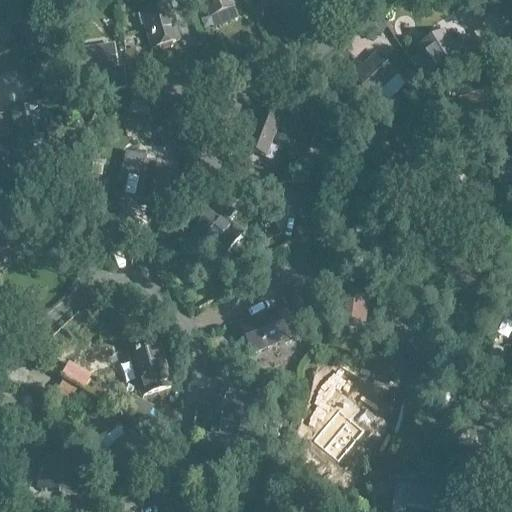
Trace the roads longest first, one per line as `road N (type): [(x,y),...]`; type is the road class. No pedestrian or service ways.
road 1 (residential): [(143,281),(204,143),(372,0)]
road 2 (track): [(196,163),(355,205),(497,205)]
road 3 (residential): [(116,511),(157,488),(198,377),(198,349),(143,281)]
road 4 (residential): [(430,208),(395,301),(397,329),(413,340)]
road 5 (residential): [(0,202),(22,201),(54,218),(97,278)]
road 6 (residential): [(0,365),(97,278)]
